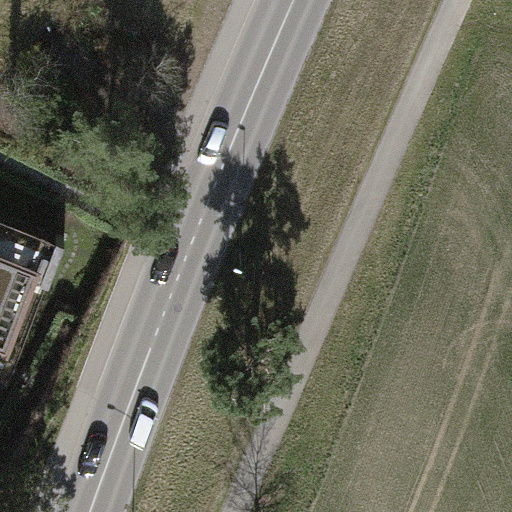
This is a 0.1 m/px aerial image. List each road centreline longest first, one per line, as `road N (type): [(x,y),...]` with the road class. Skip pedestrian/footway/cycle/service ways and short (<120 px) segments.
road 1 (track): [(462,0),(239,511)]
road 2 (secondary): [(297,0),(135,396),(96,511)]
